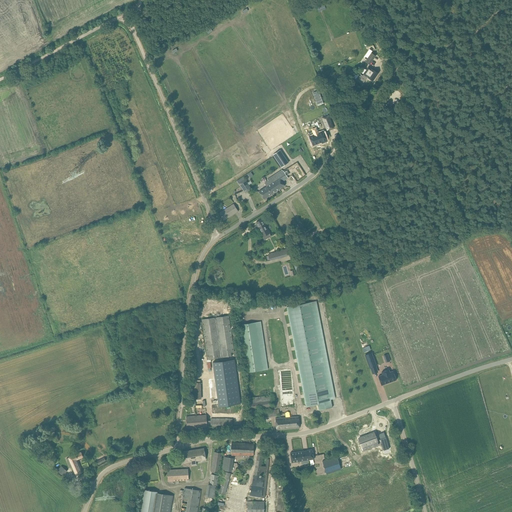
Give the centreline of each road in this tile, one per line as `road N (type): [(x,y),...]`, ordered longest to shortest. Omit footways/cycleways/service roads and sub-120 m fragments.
road 1 (unclassified): [(216,238),(127,20),(114,19),(0,79)]
road 2 (unclassified): [(216,238),(320,167),(395,70)]
road 3 (unclassified): [(177,447),(307,432),(392,401)]
road 4 (unclassified): [(177,447),(190,295),(200,257),(216,238)]
road 5 (unclassified): [(392,401),(511,359)]
road 6 (unknown): [(307,432),(280,309)]
road 7 (unclassified): [(84,511),(107,469),(177,447)]
